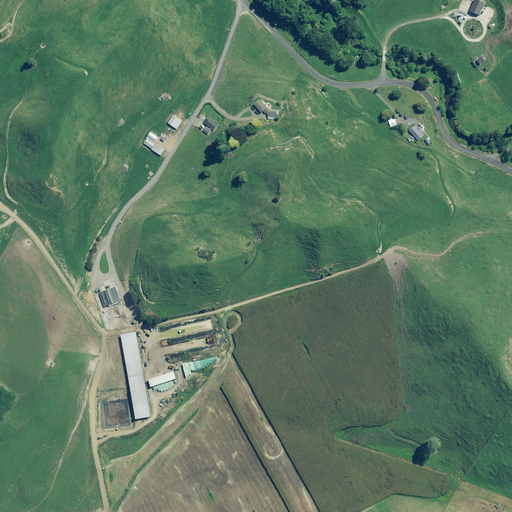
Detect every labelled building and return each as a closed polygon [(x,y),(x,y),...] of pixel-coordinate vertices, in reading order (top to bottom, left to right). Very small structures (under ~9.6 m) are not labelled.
[(270,111),(270,109),(261,99),(255,105),(262,113),(266,109),(266,113),(268,113),(268,117),(277,118),(277,111),(270,111)] [(182,121),(174,115),(168,123),(177,129),(182,121)] [(219,125),(209,116),(204,122),(213,131),(219,125)] [(391,127),(397,125),(396,120),(397,120),(396,116),(389,119),(390,120),(389,121),(391,127)] [(424,136),(415,126),(410,130),(418,141),(424,136)] [(165,150),(155,143),(159,135),(151,130),(143,143),(152,149),(151,149),(161,156),(165,150)] [(116,287),(98,293),(103,308),(121,302),(116,287)] [(127,364),(126,364),(128,377),(129,377),(130,381),(129,381),(131,390),(132,389),(132,392),(131,393),(132,397),(133,397),(134,402),(133,402),(136,419),(137,419),(152,416),(136,332),(121,335),(123,347),(125,360),(126,360),(127,364)] [(177,379),(174,371),(149,380),(152,387),(177,379)]
